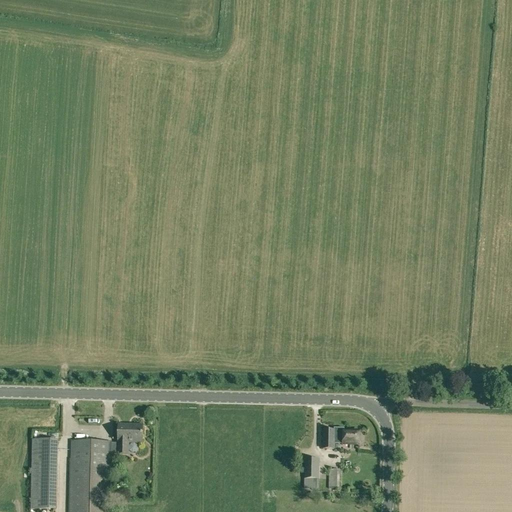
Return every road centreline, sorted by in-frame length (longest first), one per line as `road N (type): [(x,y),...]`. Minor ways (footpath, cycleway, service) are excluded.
road 1 (tertiary): [(375,410),(358,401),(0,392)]
road 2 (unclassified): [(511,405),(389,402),(375,410)]
